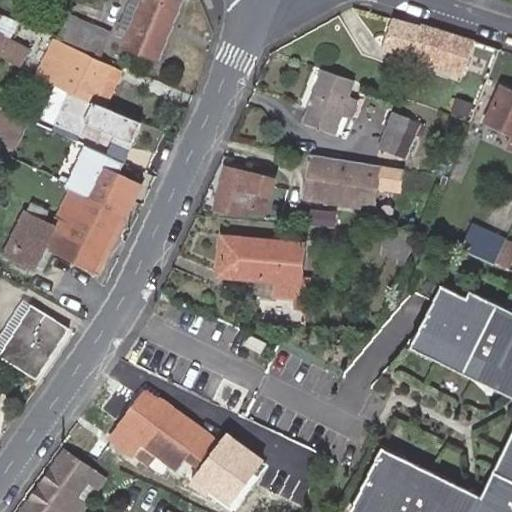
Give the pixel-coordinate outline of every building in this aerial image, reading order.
[(15,0),(14,0),(0,0),(0,1),(0,12),(8,17),(15,0)] [(163,69),(180,33),(191,14),(164,0),(143,0),(121,43),(129,47),(127,52),(161,70),(163,69)] [(70,15),(57,41),(73,48),(81,21),(70,15)] [(18,24),(7,20),(3,28),(14,33),(18,24)] [(73,48),(97,60),(110,35),(81,21),(73,48)] [(464,74),(473,44),(473,43),(419,26),(418,29),(390,22),(381,52),(464,74)] [(0,59),(13,66),(22,46),(0,35),(0,59)] [(115,75),(49,43),(35,72),(57,82),(54,88),(73,98),(98,110),(115,75)] [(340,96),(345,81),(316,71),(298,123),(327,132),(333,115),(352,122),(359,102),(340,96)] [(469,90),(480,95),(486,81),(475,77),(469,90)] [(508,137),(502,148),(511,152),(511,95),(499,89),(483,124),(508,137)] [(144,132),(108,115),(98,110),(73,98),(57,130),(82,142),(88,130),(117,144),(115,149),(132,157),(144,132)] [(464,106),(459,119),(469,122),(474,110),(464,106)] [(0,154),(8,159),(26,122),(0,109),(0,154)] [(372,148),(389,155),(404,119),(387,112),(372,148)] [(404,119),(389,155),(399,159),(415,123),(404,119)] [(48,227),(20,214),(0,255),(0,258),(34,275),(44,255),(95,279),(139,188),(116,177),(120,168),(81,149),(61,191),(64,193),(48,227)] [(316,156),(309,155),(306,170),(314,172),(316,156)] [(314,172),(306,170),(301,202),(373,214),(380,167),(316,156),(314,172)] [(274,187),(225,170),(213,208),(241,217),(242,213),(263,220),(274,187)] [(455,252),(489,266),(498,244),(464,231),(455,252)] [(402,266),(413,239),(382,236),(379,257),(396,259),(396,266),(402,266)] [(299,248),(218,241),(214,279),(272,285),(270,300),(292,302),(291,311),(302,312),(305,284),(295,283),(299,248)] [(511,252),(511,250),(500,246),(490,266),(504,271),(511,252)] [(437,286),(410,342),(436,355),(433,361),(451,370),(454,363),(493,382),(490,389),(511,399),(511,429),(509,435),(511,436),(511,446),(483,507),(464,498),(467,492),(450,483),(447,490),(428,481),(432,474),(402,460),(399,467),(376,456),(352,505),(366,511),(511,511),(511,322),(480,307),(483,300),(466,292),(463,299),(437,286)] [(511,313),(483,300),(480,307),(511,322),(511,313)] [(0,361),(1,362),(33,312),(26,307),(0,346),(0,361)] [(1,362),(31,381),(64,332),(33,312),(1,362)] [(493,382),(454,363),(451,370),(490,389),(493,382)] [(147,399),(138,391),(125,407),(134,415),(147,399)] [(188,470),(206,447),(147,399),(134,415),(125,407),(99,438),(119,455),(124,448),(134,456),(139,450),(163,470),(173,458),(188,470)] [(483,507),(511,446),(511,436),(509,435),(479,497),(467,492),(464,498),(483,507)] [(222,511),(260,469),(225,437),(184,483),(217,511),(222,511)] [(22,511),(63,511),(64,511),(65,511),(78,511),(84,504),(75,498),(85,483),(95,490),(102,480),(63,453),(22,511)] [(450,483),(432,474),(428,481),(447,490),(450,483)]
